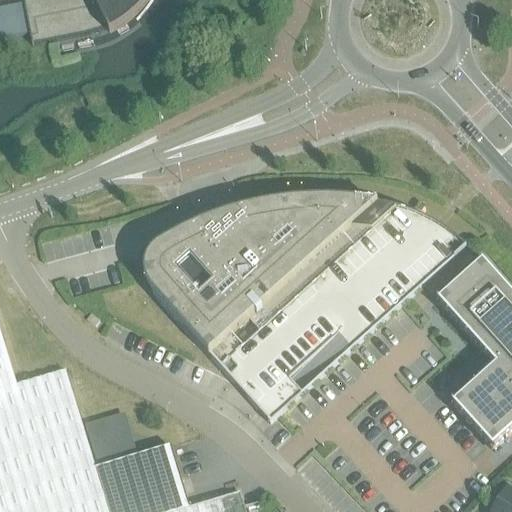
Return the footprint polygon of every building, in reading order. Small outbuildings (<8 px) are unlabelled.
[(49,0),(24,5),(24,7),(30,37),(31,39),(32,48),(57,43),(88,37),(99,34),(106,31),(110,39),(117,35),(124,31),(130,26),(133,24),(136,21),(137,20),(143,14),(148,7),(153,0),(49,0)] [(145,269),(144,276),(145,282),(148,289),(152,295),(157,302),(233,387),(235,385),(248,399),(247,400),(248,401),(247,402),(257,413),(262,408),(273,421),(268,425),(270,427),(467,252),(455,241),(442,232),(425,223),(411,217),(396,212),(377,208),(356,205),(329,203),(292,205),(264,209),(250,212),(247,208),(245,209),(248,212),(231,217),(208,225),(195,231),(193,229),(191,229),(193,231),(170,243),(162,247),(155,252),(150,257),(148,261),(145,269)] [(511,298),(482,266),(438,306),(496,371),(453,409),(493,453),(511,435),(511,298)] [(0,511),(190,511),(187,511),(109,511),(95,471),(66,374),(18,389),(0,331),(0,511)] [(125,416),(86,428),(98,470),(138,458),(125,416)] [(98,470),(97,471),(109,511),(187,511),(190,511),(171,448),(138,458),(98,470)] [(494,511),(511,511),(511,490),(509,488),(494,511)] [(240,496),(190,511),(245,511),(244,507),(240,496)]
